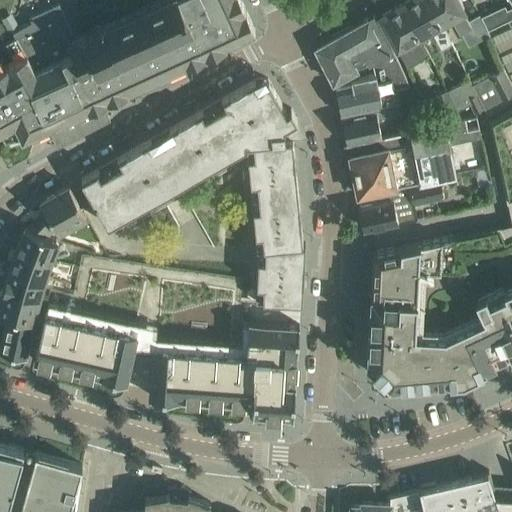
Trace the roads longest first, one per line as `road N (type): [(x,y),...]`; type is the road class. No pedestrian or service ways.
road 1 (residential): [(286,35),(315,96),(333,192),(321,456)]
road 2 (residential): [(0,202),(286,35)]
road 3 (residential): [(321,456),(196,448),(0,394)]
road 4 (residential): [(511,414),(413,449),(321,456)]
road 5 (unknown): [(331,246),(463,216)]
